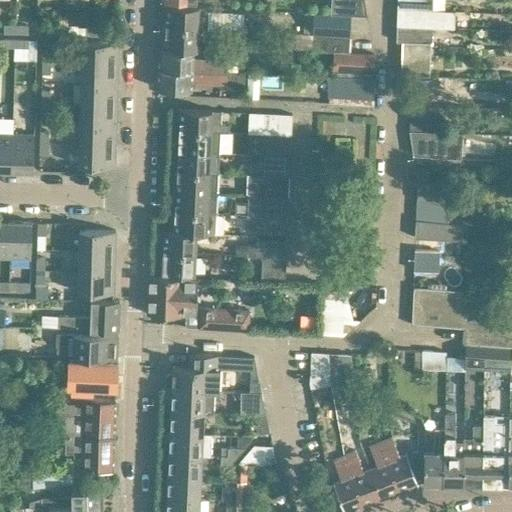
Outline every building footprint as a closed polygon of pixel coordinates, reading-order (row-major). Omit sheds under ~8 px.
[(367,15),(364,0),(330,0),(330,13),(351,14),(367,15)] [(432,0),(397,0),(397,8),(432,10),(432,0)] [(200,6),(163,5),(162,26),(199,28),(207,29),(208,7),(200,6)] [(432,10),(397,8),(396,25),(431,26),(457,28),(458,11),(432,10)] [(312,33),(350,35),(351,14),(330,13),(313,12),(312,33)] [(4,32),(16,33),(16,25),(4,24),(4,32)] [(29,25),(16,25),(16,33),(29,33),(29,25)] [(45,25),(45,34),(57,34),(57,26),(45,25)] [(431,26),(396,25),(396,41),(402,41),(430,42),(431,26)] [(57,26),(57,34),(77,35),(78,27),(70,27),(70,26),(57,26)] [(199,28),(162,26),(161,48),(193,50),(198,50),(199,28)] [(78,27),(77,35),(98,35),(98,27),(86,27),(78,27)] [(98,27),(98,35),(111,36),(112,27),(98,27)] [(252,43),(252,31),(243,30),(243,42),(252,43)] [(287,32),(286,49),(333,51),(349,52),(350,35),(312,33),(287,32)] [(435,37),(434,46),(449,47),(449,38),(435,37)] [(16,48),(16,39),(4,38),(3,48),(16,48)] [(16,48),(15,60),(36,61),(37,39),(16,39),(16,48)] [(118,42),(82,41),(82,61),(118,62),(118,42)] [(430,42),(402,41),(401,74),(405,74),(429,75),(430,42)] [(159,48),(158,68),(237,71),(238,59),(226,59),(226,60),(192,59),(193,50),(161,48),(159,48)] [(52,49),(42,49),(42,60),(52,61),(52,49)] [(332,70),(372,72),(373,53),(349,52),(333,51),(332,70)] [(51,74),(52,61),(42,60),(42,73),(51,74)] [(117,83),(118,62),(82,61),(81,82),(117,83)] [(158,68),(157,88),(159,88),(192,89),(192,81),(225,83),(225,84),(244,84),(244,72),(245,72),(237,71),(158,68)] [(333,75),(329,75),(329,102),(374,104),(374,102),(374,77),(371,77),(333,75)] [(293,77),(292,93),(305,94),(306,77),(293,77)] [(117,83),(81,82),(80,103),(117,104),(117,83)] [(51,90),(41,90),(41,102),(50,102),(51,90)] [(15,117),(24,119),(29,96),(19,94),(15,117)] [(50,115),(50,102),(41,102),(41,115),(50,115)] [(116,125),(117,104),(80,103),(80,124),(116,125)] [(410,105),(409,130),(441,131),(442,107),(410,105)] [(176,129),(211,131),(220,131),(228,132),(228,123),(220,123),(221,110),(177,108),(176,129)] [(262,112),(262,121),(261,133),(291,135),(292,114),(262,112)] [(253,120),(253,133),(261,133),(262,121),(253,120)] [(116,125),(80,124),(79,144),(115,145),(116,125)] [(176,129),(175,150),(219,152),(220,131),(211,131),(176,129)] [(40,130),(40,143),(49,143),(50,130),(40,130)] [(413,155),(418,155),(461,158),(463,133),(441,131),(409,130),(413,155)] [(0,169),(12,170),(13,133),(0,132),(0,169)] [(13,133),(12,170),(33,170),(34,134),(13,133)] [(252,147),(260,147),(261,133),(253,133),(252,147)] [(290,155),(291,135),(261,133),(260,147),(260,154),(290,155)] [(49,143),(40,143),(39,155),(49,156),(49,143)] [(115,166),(115,145),(79,144),(78,165),(86,165),(115,166)] [(219,152),(175,150),(174,171),(218,173),(219,152)] [(260,154),(260,162),(259,174),(289,176),(290,155),(260,154)] [(251,161),(251,174),(259,174),(260,162),(251,161)] [(218,173),(174,171),(173,191),(217,193),(218,173)] [(288,197),(289,176),(259,174),(259,195),(288,197)] [(452,205),(453,182),(417,180),(416,200),(452,205)] [(217,193),(173,191),(172,211),(216,213),(217,193)] [(250,195),(249,215),(258,215),(259,195),(250,195)] [(288,216),(288,197),(259,195),(258,215),(288,216)] [(451,223),(452,205),(416,200),(415,219),(446,222),(451,223)] [(171,231),(196,232),(206,232),(215,233),(216,213),(172,211),(171,231)] [(257,226),(258,215),(249,215),(248,225),(257,226)] [(288,216),(258,215),(257,226),(257,232),(287,233),(288,216)] [(415,219),(415,237),(466,240),(467,224),(457,223),(451,223),(415,219)] [(11,221),(0,220),(0,256),(10,257),(11,221)] [(31,257),(32,221),(11,221),(10,257),(31,257)] [(38,222),(37,235),(45,235),(46,222),(38,222)] [(79,229),(79,250),(115,251),(115,230),(84,229),(79,229)] [(160,251),(195,253),(196,232),(171,231),(161,230),(160,251)] [(286,257),(287,241),(257,239),(257,243),(256,256),(262,256),(286,257)] [(256,256),(257,243),(247,242),(247,255),(256,256)] [(236,243),(235,254),(246,254),(247,244),(236,243)] [(114,272),(115,251),(79,250),(78,271),(114,272)] [(160,252),(159,272),(194,274),(195,253),(160,251),(160,252)] [(286,257),(262,256),(261,280),(285,281),(286,257)] [(45,258),(37,258),(36,270),(45,270),(45,258)] [(44,282),(45,270),(36,270),(36,282),(44,282)] [(113,293),(114,293),(114,272),(78,271),(77,292),(113,293)] [(149,276),(147,314),(182,315),(182,312),(186,312),(196,312),(197,306),(198,278),(183,277),(159,276),(149,276)] [(30,292),(30,283),(9,282),(9,291),(30,292)] [(497,292),(412,285),(412,305),(496,311),(497,292)] [(36,286),(36,297),(47,297),(48,286),(44,286),(36,286)] [(323,286),(320,334),(343,335),(360,319),(352,318),(348,299),(348,287),(323,286)] [(89,330),(118,330),(120,300),(113,300),(92,299),(91,317),(58,316),(58,327),(89,328),(89,330)] [(412,305),(411,324),(464,328),(511,331),(511,311),(496,311),(412,305)] [(186,312),(185,326),(248,329),(249,309),(197,306),(196,312),(186,312)] [(511,331),(464,328),(463,343),(465,343),(483,343),(510,344),(510,346),(511,346),(511,331)] [(72,357),(117,359),(118,334),(73,333),(57,332),(56,357),(72,357)] [(465,343),(465,356),(465,368),(483,368),(483,343),(465,343)] [(483,343),(483,368),(503,369),(503,371),(510,371),(510,349),(510,346),(510,344),(483,343)] [(414,350),(413,368),(444,371),(445,354),(446,351),(422,349),(422,351),(414,350)] [(328,352),(311,351),(310,371),(309,382),(310,387),(330,384),(328,352)] [(352,383),(350,354),(328,352),(330,384),(330,386),(352,383)] [(166,375),(166,384),(168,386),(172,386),(172,387),(204,388),(204,390),(214,391),(219,391),(220,368),(250,369),(257,369),(254,356),(221,354),(195,353),(189,353),(189,366),(173,365),(172,373),(168,373),(166,375)] [(445,354),(444,371),(465,372),(465,368),(465,356),(445,354)] [(73,360),(72,390),(91,391),(91,385),(116,386),(117,362),(73,360)] [(172,387),(171,409),(203,411),(213,411),(214,391),(204,390),(204,388),(172,387)] [(239,390),(239,414),(254,414),(266,412),(261,391),(249,390),(239,390)] [(44,413),(44,415),(114,417),(115,398),(82,397),(82,404),(45,403),(44,413)] [(202,432),(203,411),(171,409),(170,431),(202,432)] [(266,412),(254,414),(258,434),(269,431),(266,412)] [(84,433),(114,435),(114,417),(44,415),(47,437),(84,433)] [(443,429),(442,483),(462,483),(463,442),(453,442),(454,415),(444,415),(443,429)] [(482,416),(482,426),(481,483),(502,484),(502,453),(503,423),(494,423),(494,416),(482,416)] [(463,438),(463,442),(462,483),(481,483),(482,426),(471,426),(471,438),(463,438)] [(423,451),(423,482),(442,483),(443,429),(433,428),(432,451),(423,451)] [(211,433),(202,432),(170,431),(169,453),(201,455),(210,455),(211,433)] [(67,435),(67,453),(76,453),(75,468),(73,468),(75,481),(82,481),(83,468),(112,469),(114,435),(84,433),(67,435)] [(237,434),(237,447),(245,447),(252,440),(252,435),(237,434)] [(380,439),(399,490),(418,483),(407,454),(397,457),(392,444),(393,444),(390,435),(380,439)] [(381,497),(399,490),(380,439),(371,443),(379,465),(370,468),(381,497)] [(236,499),(234,511),(241,511),(243,482),(247,482),(247,463),(276,465),(275,460),(273,450),(272,445),(253,445),(237,462),(236,499)] [(227,455),(237,456),(245,447),(237,447),(228,446),(227,455)] [(381,497),(370,468),(360,472),(351,450),(343,453),(363,504),(381,497)] [(200,476),(201,455),(169,453),(168,475),(200,476)] [(335,459),(325,463),(329,484),(333,482),(344,511),(363,504),(343,453),(334,457),(335,459)] [(220,464),(233,465),(233,461),(237,456),(227,455),(221,455),(220,464)] [(34,471),(17,472),(18,487),(35,487),(72,482),(70,468),(34,473),(34,471)] [(200,497),(200,476),(168,475),(167,496),(200,497)] [(222,499),(226,499),(235,499),(236,499),(231,498),(232,486),(222,485),(222,499)] [(42,506),(49,506),(103,506),(102,487),(71,488),(71,496),(41,497),(42,506)] [(198,511),(200,497),(167,496),(166,511),(198,511)] [(41,497),(29,501),(29,506),(36,506),(42,506),(41,497)] [(226,499),(225,511),(234,511),(235,499),(226,499)]
